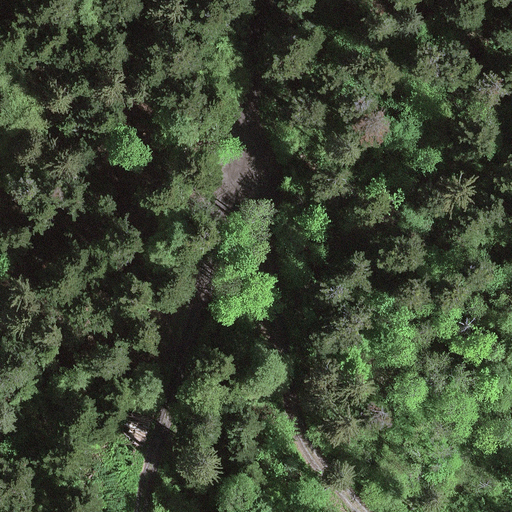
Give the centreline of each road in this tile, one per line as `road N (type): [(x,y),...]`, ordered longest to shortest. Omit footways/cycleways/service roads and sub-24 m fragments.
road 1 (track): [(360,511),(303,440),(288,395),(263,196),(240,151),(205,292),(153,435),(139,511)]
road 2 (track): [(240,151),(260,0)]
